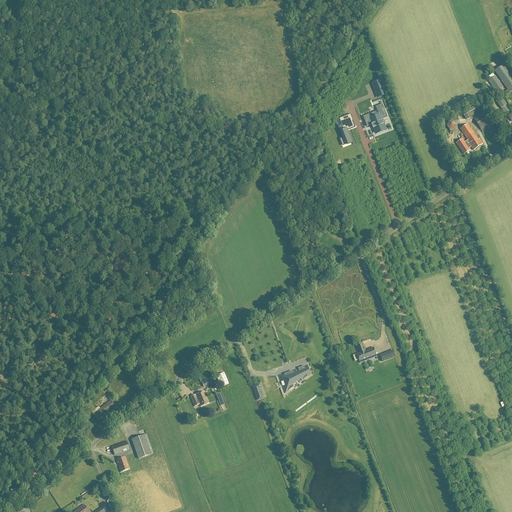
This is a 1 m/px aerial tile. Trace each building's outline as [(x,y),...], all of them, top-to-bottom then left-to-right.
[(511,78),(503,66),(495,71),(507,89),(511,85),(511,78)] [(488,81),(492,86),(492,85),(496,92),(503,88),(495,76),(488,81)] [(373,84),(375,91),(382,88),(379,81),(379,82),(373,84)] [(501,108),(506,105),(507,105),(504,99),(498,102),(501,108)] [(463,113),(466,119),(474,115),(474,113),(485,107),(482,102),(463,113)] [(367,127),(373,125),(374,128),(373,128),(373,129),(374,128),(376,133),(385,130),(382,120),(387,118),(387,117),(386,118),(382,107),(383,106),(382,104),(379,106),(380,107),(376,108),(379,116),(371,119),(370,115),(366,117),(366,116),(363,117),(364,118),(365,118),(368,126),(367,126),(367,127)] [(493,126),(484,112),(474,118),(483,133),(493,126)] [(343,144),(353,140),(348,128),(351,126),(349,121),(353,119),(351,113),(340,117),(344,129),(343,130),(345,136),(341,138),(343,144)] [(447,126),(450,130),(450,132),(454,132),(454,130),(455,130),(457,125),(454,121),(449,121),(447,126)] [(460,129),(468,140),(465,142),(463,139),(456,144),(463,154),(470,150),(469,148),(471,147),(473,150),(476,148),(477,149),(480,147),(480,146),(483,144),(479,139),(478,140),(468,124),(460,129)] [(479,150),(473,152),(476,159),(482,157),(479,150)] [(142,324),(143,326),(142,326),(147,340),(152,339),(146,322),(142,324)] [(365,350),(363,343),(357,345),(359,353),(357,354),(360,363),(376,356),(373,347),(365,350)] [(396,357),(393,350),(380,356),(383,362),(396,357)] [(303,368),(303,366),(299,368),(300,369),(291,372),(291,373),(288,374),(287,373),(283,374),(283,375),(278,377),(280,382),(283,381),(285,386),(282,387),(284,393),(293,388),(292,385),(300,379),(301,381),(310,375),(307,366),(303,368)] [(224,373),(216,376),(221,388),(229,384),(224,373)] [(213,377),(202,382),(204,387),(215,383),(213,377)] [(254,390),(256,397),(261,395),(259,389),(261,388),(259,384),(253,387),(254,390)] [(194,407),(199,405),(200,407),(209,403),(204,391),(190,397),(194,407)] [(97,420),(112,409),(113,410),(116,408),(110,401),(93,414),(97,420)] [(153,454),(146,435),(131,440),(138,459),(153,454)] [(126,442),(111,447),(114,455),(129,450),(126,442)] [(125,457),(116,460),(121,472),(130,469),(125,457)]
